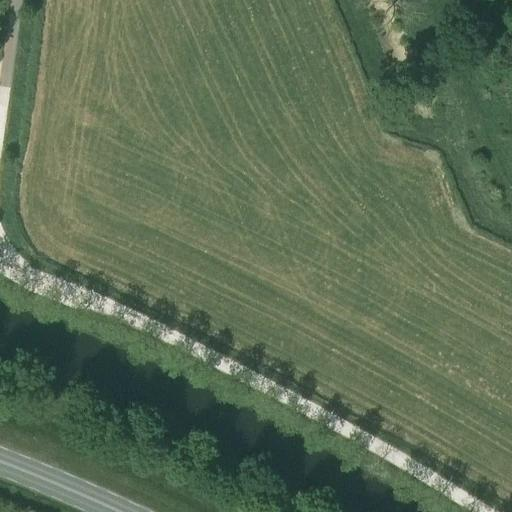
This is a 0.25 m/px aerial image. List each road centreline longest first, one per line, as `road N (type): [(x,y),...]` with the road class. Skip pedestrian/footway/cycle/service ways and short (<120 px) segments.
road 1 (unclassified): [(487,511),(361,434),(142,320),(0,263)]
road 2 (primary): [(120,511),(0,461)]
